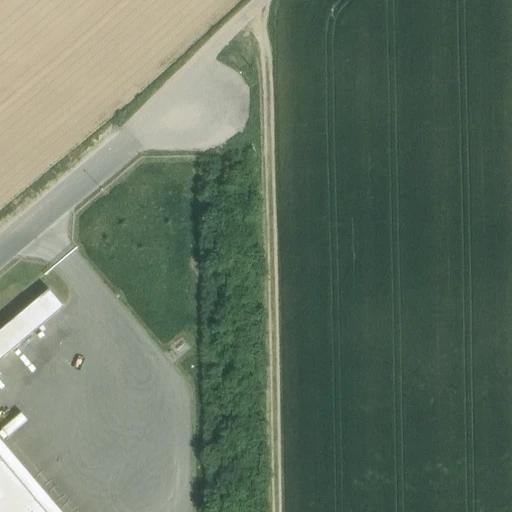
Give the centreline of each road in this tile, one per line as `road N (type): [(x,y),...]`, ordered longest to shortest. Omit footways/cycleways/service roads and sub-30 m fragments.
road 1 (track): [(247,13),(265,64),(273,511)]
road 2 (unclassified): [(0,250),(185,81)]
